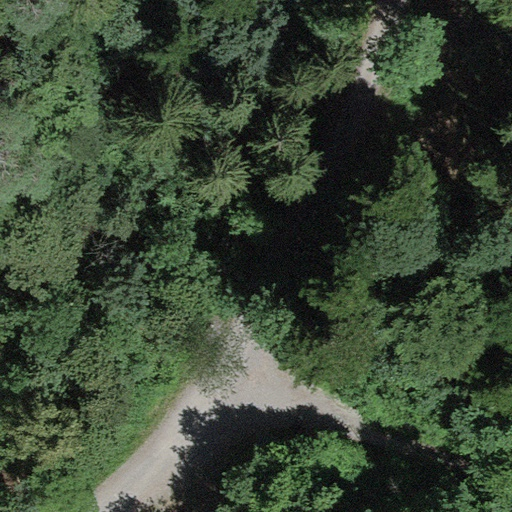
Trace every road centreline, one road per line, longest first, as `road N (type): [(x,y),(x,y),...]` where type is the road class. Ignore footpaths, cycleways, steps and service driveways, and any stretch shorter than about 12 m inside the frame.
road 1 (track): [(90,511),(197,395),(265,285),(373,79),(392,0)]
road 2 (track): [(216,364),(301,403),(511,474)]
